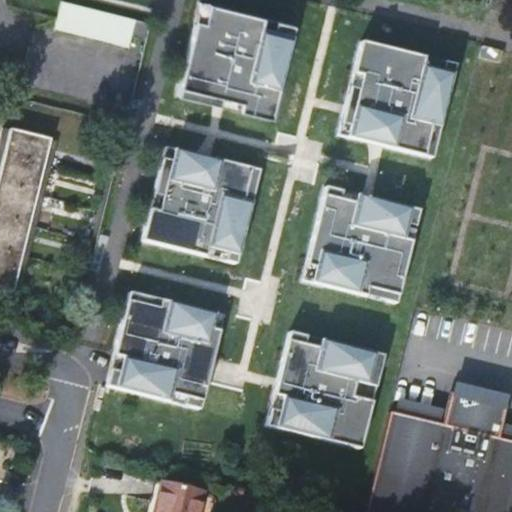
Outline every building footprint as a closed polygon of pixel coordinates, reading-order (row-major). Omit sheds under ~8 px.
[(55,28),(69,32),(128,46),(134,20),(62,1),(55,28)] [(293,28),(198,4),(174,98),(269,122),(293,28)] [(453,69),(359,45),(336,139),(432,163),(453,69)] [(504,52),(484,47),(481,59),(502,64),(504,52)] [(0,161),(0,193),(14,137),(7,135),(0,161)] [(55,147),(14,137),(0,193),(0,295),(17,300),(55,147)] [(256,174),(161,150),(137,246),(232,270),(256,174)] [(262,152),(260,161),(287,167),(289,159),(262,152)] [(419,215),(323,191),(298,286),(393,310),(419,215)] [(219,320),(124,297),(100,392),(195,415),(219,320)] [(286,337),(262,432),(356,456),(380,361),(286,337)] [(365,511),(511,511),(511,446),(497,443),(499,433),(504,412),(483,407),(482,412),(470,409),(471,404),(450,399),(446,414),(443,429),(389,416),(365,511)] [(158,483),(154,499),(194,509),(197,493),(158,483)] [(192,511),(194,509),(154,499),(151,511),(192,511)]
